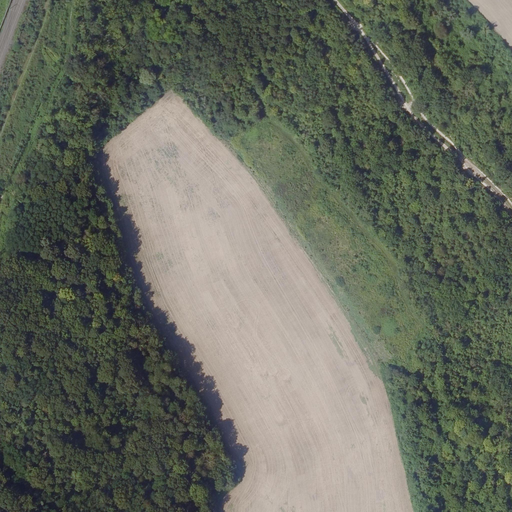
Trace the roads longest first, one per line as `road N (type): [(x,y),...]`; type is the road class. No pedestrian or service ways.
road 1 (track): [(259,172),(380,350),(422,379),(438,425),(438,479),(452,511)]
road 2 (track): [(0,455),(45,501),(147,480),(188,511)]
